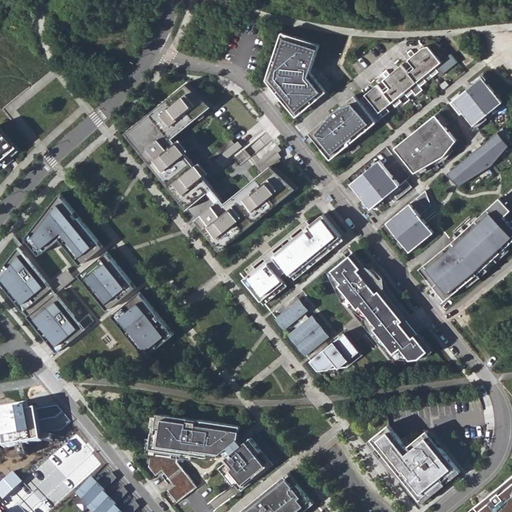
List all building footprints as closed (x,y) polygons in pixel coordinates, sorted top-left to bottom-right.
[(264,27),(261,36),(267,38),(269,29),(264,27)] [(282,97),(297,115),(327,91),(311,71),(320,43),(283,31),(267,79),(282,97)] [(426,55),(420,60),(430,72),(433,76),(439,71),(436,67),(442,62),(429,45),(424,47),(423,48),(421,49),(426,55)] [(414,65),(408,70),(418,82),(421,86),(427,81),(424,77),(430,72),(420,60),(416,54),(412,57),(409,59),(414,65)] [(401,75),(395,80),(405,92),(409,96),(415,91),(411,87),(418,82),(408,70),(403,64),(399,67),(397,70),(401,75)] [(389,85),(383,90),(393,102),(396,106),(402,101),(399,97),(405,92),(395,80),(391,74),(386,78),(384,79),(389,85)] [(483,76),(454,100),(474,125),(503,101),(483,76)] [(212,106),(186,83),(125,133),(220,250),(297,188),(271,165),(253,181),(225,203),(222,198),(208,182),(195,166),(186,155),(176,142),(173,138),(212,106)] [(377,95),(371,100),(384,116),(390,111),(387,106),(393,102),(383,90),(378,84),(374,88),(372,89),(377,95)] [(330,114),(309,131),(331,158),(377,121),(355,94),(330,114)] [(437,114),(390,149),(416,172),(446,155),(457,140),(437,114)] [(1,121),(0,121),(0,157),(18,143),(1,121)] [(498,132),(448,173),(459,185),(492,165),(509,145),(498,132)] [(213,155),(223,166),(243,147),(233,136),(213,155)] [(380,160),(351,184),(372,208),(388,194),(394,202),(413,187),(407,180),(400,185),(380,160)] [(426,191),(387,222),(411,251),(435,232),(420,215),(432,206),(426,191)] [(60,193),(26,238),(40,255),(60,238),(81,264),(103,246),(60,193)] [(453,241),(421,268),(446,300),(481,272),(511,242),(511,223),(505,216),(511,209),(500,197),(453,241)] [(277,254),(294,276),(342,236),(324,214),(312,224),(311,225),(321,236),(316,241),(306,229),(295,238),(292,241),(277,254)] [(311,225),(312,224),(307,219),(248,270),(252,275),(259,270),(257,267),(266,259),(268,262),(269,261),(287,283),(264,302),(267,306),(344,239),(342,236),(294,276),(277,254),(275,251),(290,238),(292,241),(295,238),(293,236),(303,227),(306,229),(316,241),(321,236),(311,225)] [(19,247),(0,270),(0,281),(57,352),(86,329),(19,247)] [(108,251),(79,274),(108,310),(137,287),(108,251)] [(365,265),(354,251),(332,269),(342,282),(340,284),(349,295),(344,300),(390,357),(402,347),(411,359),(426,357),(434,350),(379,282),(374,286),(360,269),(365,265)] [(252,275),(246,281),(264,302),(287,283),(269,261),(268,262),(259,270),(252,275)] [(379,282),(365,265),(360,269),(374,286),(379,282)] [(61,289),(75,276),(67,267),(53,279),(61,289)] [(330,272),(344,300),(349,295),(340,284),(342,282),(332,269),(330,272)] [(140,292),(112,315),(146,357),(175,334),(140,292)] [(310,309),(301,298),(279,315),(288,327),(310,309)] [(331,335),(314,314),(292,332),(309,353),(331,335)] [(288,327),(279,315),(276,318),(285,329),(288,327)] [(309,353),(292,332),(289,334),(306,355),(309,353)] [(348,367),(364,354),(346,332),(311,360),(319,370),(348,367)] [(402,347),(390,357),(411,359),(402,347)] [(26,406),(0,410),(0,440),(4,440),(5,448),(43,441),(38,409),(28,411),(26,406)] [(146,441),(146,446),(183,451),(184,445),(222,451),(229,446),(233,451),(226,457),(227,457),(229,459),(221,466),(235,483),(237,482),(242,489),(274,463),(252,435),(243,442),(239,437),(241,424),(158,412),(155,431),(152,431),(150,442),(146,441)] [(368,441),(382,458),(385,455),(391,463),(388,465),(395,474),(398,471),(403,477),(421,499),(459,468),(428,429),(411,444),(405,436),(402,439),(389,424),(368,441)] [(121,433),(117,436),(121,441),(125,437),(121,433)] [(180,457),(153,453),(151,466),(158,475),(165,470),(167,473),(164,475),(172,484),(174,482),(176,485),(170,490),(180,502),(199,487),(179,462),(185,462),(186,457),(180,457)] [(423,503),(461,471),(459,468),(421,499),(423,503)] [(91,477),(76,493),(90,505),(104,491),(117,478),(111,471),(99,484),(91,477)] [(289,471),(282,478),(287,484),(291,481),(311,506),(315,502),(289,471)] [(511,511),(511,476),(484,499),(468,511),(511,511)] [(303,511),(311,506),(291,481),(287,484),(282,478),(239,511),(303,511)] [(90,505),(88,507),(93,511),(108,511),(115,505),(128,492),(123,485),(111,498),(104,491),(90,505)] [(108,511),(133,511),(139,506),(134,500),(122,511),(115,505),(108,511)]
